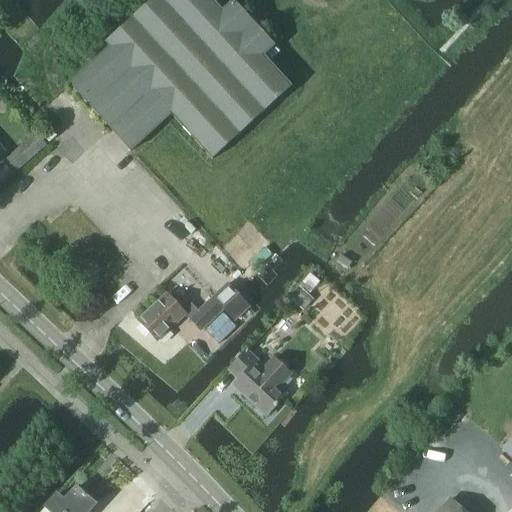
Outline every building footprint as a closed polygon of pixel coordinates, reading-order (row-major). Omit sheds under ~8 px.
[(234,2),(223,13),(210,0),(154,0),(106,44),(110,49),(69,86),(131,153),(171,116),(213,161),(292,89),(264,58),(275,47),(234,2)] [(49,144),(57,137),(51,130),(43,136),(49,144)] [(16,172),(46,146),(36,134),(6,161),(16,172)] [(167,297),(139,323),(157,342),(187,315),(191,320),(191,321),(201,332),(224,311),(235,323),(249,309),(228,286),(199,313),(188,302),(180,310),(167,297)] [(254,367),(258,363),(247,352),(229,371),(240,381),(234,387),(267,418),(287,397),(278,389),(290,375),(275,361),(262,374),(254,367)] [(511,458),(511,440),(503,450),(511,458)] [(45,509),(41,511),(89,511),(94,507),(75,490),(63,503),(56,496),(45,509)] [(463,511),(451,502),(442,511),(463,511)]
